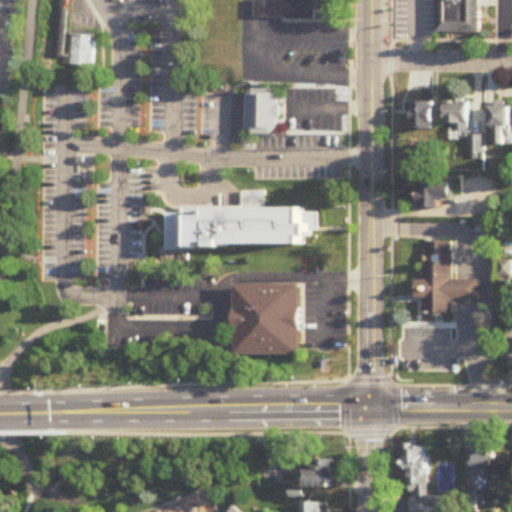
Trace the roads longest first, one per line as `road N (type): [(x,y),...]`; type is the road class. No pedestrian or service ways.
road 1 (residential): [(368,0),(370,409)]
road 2 (tertiary): [(74,414),(370,409)]
road 3 (residential): [(511,56),(368,58)]
road 4 (tertiary): [(370,409),(511,408)]
